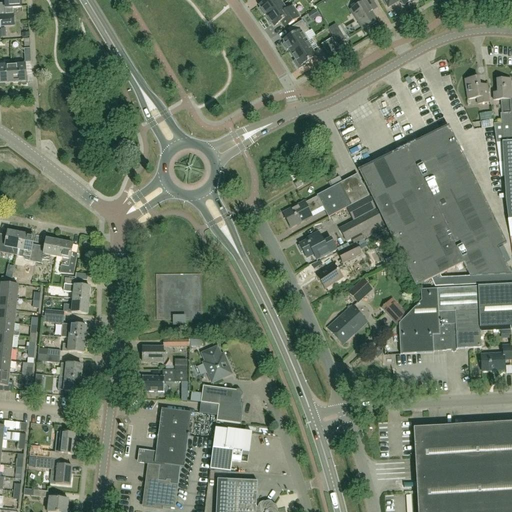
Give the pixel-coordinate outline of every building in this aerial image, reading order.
[(14,15),(13,15),(13,8),(21,8),(20,0),(5,0),(5,4),(0,3),(0,16),(0,18),(0,26),(1,28),(14,27),(14,25),(14,15)] [(267,16),(283,5),(279,0),(267,0),(259,6),(261,8),(259,9),(264,16),(265,15),(267,16)] [(363,30),(377,21),(372,13),(377,10),(371,0),(358,0),(357,1),(359,5),(351,11),(363,30)] [(383,0),(388,8),(401,1),(404,6),(410,3),(411,4),(417,0),(383,0)] [(285,8),(283,5),(267,16),(274,27),(281,22),(285,28),(301,17),(293,6),(289,9),(285,8)] [(316,9),(311,13),(314,18),(320,15),(316,9)] [(290,52),(309,41),(305,34),(309,32),(302,21),(291,28),(295,34),(283,41),(285,44),(283,45),(287,50),(288,49),(290,52)] [(345,39),(340,31),(333,36),(337,43),(345,39)] [(326,52),(336,46),(331,39),(321,45),(326,52)] [(309,41),(290,52),(296,61),(294,62),(299,70),(306,66),(305,64),(316,57),(307,42),(309,41)] [(18,63),(12,63),(13,84),(21,83),(22,85),(27,84),(26,63),(25,63),(25,62),(18,63)] [(13,84),(12,63),(6,63),(6,66),(0,66),(0,86),(5,86),(5,84),(13,84)] [(479,79),(465,81),(469,100),(477,99),(478,105),(490,103),(488,91),(481,92),(479,79)] [(511,232),(511,99),(511,100),(511,80),(497,81),(497,94),(493,94),(494,101),(501,101),(502,115),(500,115),(501,124),(493,124),(499,159),(503,159),(506,200),(509,220),(510,233),(511,232)] [(428,113),(408,121),(416,139),(426,135),(423,128),(428,126),(425,121),(431,119),(428,113)] [(493,120),(491,113),(480,115),(481,122),(493,120)] [(450,127),(407,149),(463,264),(470,277),(511,275),(506,263),(499,248),(498,248),(507,243),(457,141),(450,127)] [(407,149),(359,172),(366,186),(416,287),(432,279),(440,275),(463,264),(407,149)] [(290,177),(292,181),(298,177),(296,173),(290,177)] [(347,208),(368,197),(369,197),(357,175),(317,196),(317,197),(305,204),(304,203),(283,214),(290,228),(312,217),(310,214),(323,208),(328,218),(347,208)] [(328,186),(338,181),(336,177),(326,182),(328,186)] [(297,189),(303,185),(301,181),(294,185),(297,189)] [(368,197),(347,208),(354,222),(340,229),(347,243),(351,240),(353,245),(385,229),(382,224),(368,197)] [(17,257),(21,235),(8,232),(7,238),(0,236),(0,253),(17,256),(17,257)] [(300,246),(298,247),(301,253),(303,252),(307,259),(314,255),(317,261),(336,251),(331,239),(323,243),(318,233),(311,236),(312,238),(299,245),(300,246)] [(35,237),(21,235),(17,257),(23,258),(25,261),(36,263),(39,247),(33,245),(35,237)] [(39,247),(36,263),(42,265),(43,261),(50,262),(51,257),(57,258),(60,242),(47,240),(45,248),(39,247)] [(364,241),(358,245),(360,250),(367,247),(364,241)] [(60,242),(57,258),(63,259),(62,266),(60,274),(73,276),(75,269),(78,255),(72,253),(73,245),(60,242)] [(356,245),(338,253),(343,264),(361,255),(356,245)] [(390,255),(383,258),(387,265),(393,262),(390,255)] [(333,265),(316,276),(326,290),(342,278),(333,265)] [(185,321),(202,320),(201,275),(156,275),(156,321),(173,321),(173,326),(185,326),(185,321)] [(440,275),(432,279),(435,288),(483,285),(511,284),(511,275),(470,277),(469,277),(441,278),(440,275)] [(73,300),(89,301),(90,288),(82,288),(83,281),(65,279),(64,293),(74,294),(73,300)] [(362,280),(348,293),(358,304),(372,291),(362,280)] [(0,296),(0,297),(17,299),(19,286),(1,284),(0,296)] [(511,285),(478,288),(437,290),(421,291),(421,302),(399,324),(400,354),(434,353),(434,352),(446,351),(452,351),(452,352),(453,353),(455,353),(456,352),(456,351),(457,350),(481,348),(481,340),(480,332),(510,330),(511,330),(511,285)] [(0,297),(0,310),(16,312),(17,299),(0,297)] [(45,317),(51,317),(64,319),(65,313),(67,313),(88,315),(89,301),(73,300),(72,306),(67,306),(64,305),(63,312),(52,311),(45,311),(45,317)] [(343,346),(367,323),(352,306),(327,329),(343,346)] [(16,312),(0,310),(0,322),(15,324),(16,312)] [(45,317),(42,316),(41,323),(44,323),(51,324),(62,325),(61,332),(65,332),(70,333),(69,339),(85,341),(87,327),(65,325),(63,325),(64,319),(51,317),(45,317)] [(15,324),(0,322),(0,335),(14,337),(19,338),(20,332),(14,332),(15,324)] [(14,337),(0,335),(0,348),(12,349),(14,337)] [(85,341),(69,339),(69,345),(64,345),(63,352),(84,354),(85,341)] [(174,348),(174,350),(188,350),(188,347),(189,347),(189,340),(173,341),(174,348)] [(377,359),(382,353),(377,347),(371,353),(377,359)] [(503,355),(481,356),(482,372),(504,371),(504,361),(511,360),(511,347),(503,347),(503,355)] [(12,349),(0,348),(0,360),(11,362),(12,349)] [(143,348),(143,363),(163,363),(163,348),(143,348)] [(61,352),(48,350),(39,349),(38,355),(48,357),(60,358),(61,352)] [(212,383),(230,375),(224,359),(220,357),(217,349),(203,355),(206,364),(204,365),(212,383)] [(0,360),(0,373),(10,374),(11,362),(0,360)] [(175,362),(175,371),(187,372),(187,362),(175,362)] [(62,364),(61,372),(60,371),(60,378),(65,378),(81,380),(83,366),(62,364)] [(33,369),(27,369),(22,368),(21,375),(33,377),(33,369)] [(187,383),(187,372),(175,371),(175,383),(187,383)] [(10,374),(0,373),(0,386),(8,388),(13,388),(14,382),(9,382),(10,374)] [(20,375),(19,386),(25,386),(25,393),(30,394),(31,384),(32,384),(33,377),(21,375),(20,375)] [(163,393),(164,393),(164,377),(163,377),(163,378),(143,377),(142,377),(142,393),(143,393),(143,392),(163,393)] [(65,378),(65,384),(60,384),(59,391),(80,393),(81,380),(65,378)] [(203,387),(201,403),(219,405),(217,421),(240,424),(242,405),(239,405),(240,398),(236,391),(203,387)] [(156,453),(152,452),(145,505),(175,509),(181,468),(184,468),(188,437),(190,437),(191,429),(189,429),(191,414),(162,410),(156,453)] [(511,511),(511,423),(414,429),(418,511),(511,511)] [(216,429),(211,470),(230,472),(232,462),(241,463),(242,449),(248,450),(250,434),(251,434),(251,433),(228,430),(227,431),(216,429)] [(67,461),(68,455),(74,456),(76,435),(61,434),(59,454),(51,453),(50,460),(53,460),(63,461),(66,461),(67,461)] [(56,485),(71,486),(73,468),(66,467),(66,461),(63,461),(53,460),(50,460),(36,458),(35,469),(44,470),(45,462),(52,463),(52,470),(50,484),(56,485)] [(259,505),(256,510),(258,482),(217,480),(215,511),(277,511),(278,510),(277,508),(275,506),(273,505),(272,503),(269,502),(268,502),(266,502),(263,502),(262,503),(260,504),(259,505)] [(48,492),(34,491),(24,490),(24,496),(33,497),(47,499),(48,492)] [(67,511),(69,501),(50,499),(48,511),(67,511)]
